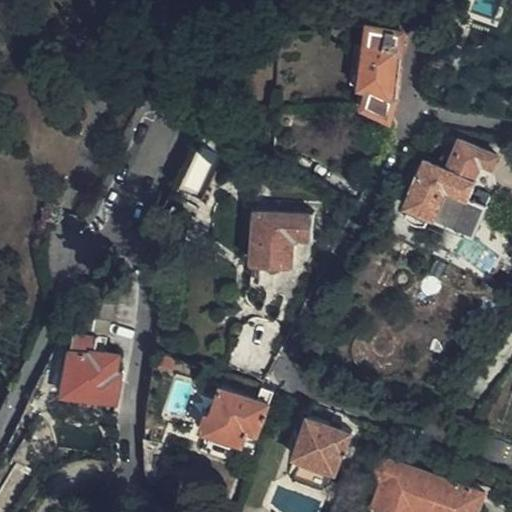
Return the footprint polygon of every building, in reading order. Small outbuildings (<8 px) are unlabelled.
[(470,0),(467,14),(500,22),(505,0),(470,0)] [(379,118),(388,121),(389,112),(394,95),(402,34),(364,31),(356,104),(347,103),(345,117),(376,124),(379,118)] [(424,154),(404,206),(429,215),(463,228),(472,231),(484,200),(487,193),(475,188),(474,188),(472,188),(469,186),(473,176),(471,174),(478,159),(488,163),(492,152),(459,139),(451,156),(447,155),(445,156),(443,157),(441,160),(424,154)] [(429,215),(404,206),(397,203),(384,237),(392,241),(494,280),(503,260),(511,263),(511,247),(472,231),(463,228),(429,215)] [(311,239),(311,210),(252,209),(251,263),(290,264),(291,238),(311,239)] [(88,333),(107,336),(110,318),(115,289),(98,285),(86,283),(84,297),(77,331),(88,333)] [(105,351),(107,336),(88,333),(77,331),(73,351),(66,393),(80,395),(116,401),(121,373),(116,371),(119,355),(105,351)] [(274,390),(262,386),(261,385),(257,397),(220,385),(206,426),(244,437),(249,426),(259,428),(265,411),(274,390)] [(298,457),(327,468),(333,470),(340,454),(341,454),(349,431),(306,415),(305,419),(300,417),(295,431),(299,433),(291,455),(298,457)] [(164,476),(169,456),(171,446),(142,435),(142,441),(145,464),(147,474),(153,487),(159,494),(164,476)] [(320,489),(327,468),(298,457),(290,478),(320,489)] [(373,505),(390,511),(473,511),(477,504),(480,493),(452,482),(396,462),(390,460),(383,460),(378,464),(376,466),(374,472),(374,476),(376,480),(380,482),(376,494),(373,505)]
